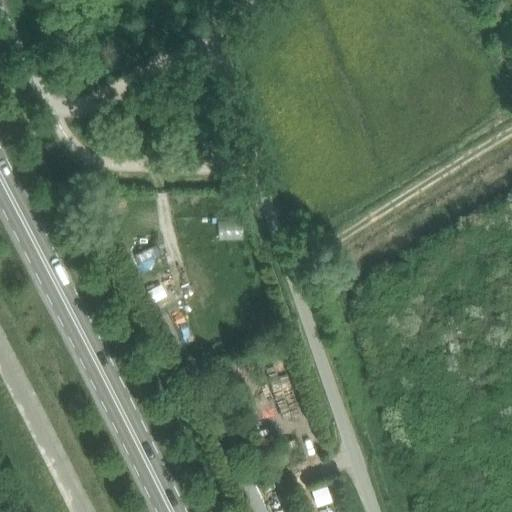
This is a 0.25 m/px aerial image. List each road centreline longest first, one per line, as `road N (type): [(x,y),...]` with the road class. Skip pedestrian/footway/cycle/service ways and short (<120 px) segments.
road 1 (primary): [(176,511),(0,169)]
road 2 (unclassified): [(368,511),(254,190)]
road 3 (track): [(207,39),(32,72)]
road 4 (track): [(254,190),(207,39)]
